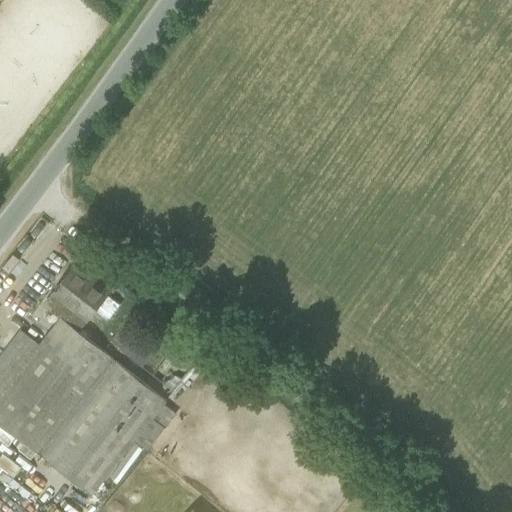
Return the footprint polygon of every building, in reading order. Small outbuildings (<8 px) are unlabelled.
[(110,290),(104,285),(88,272),(84,278),(72,269),(47,299),(49,308),(60,317),(29,357),(133,439),(148,450),(177,413),(162,402),(167,396),(79,328),(105,295),(110,290)] [(107,296),(95,311),(107,320),(119,306),(107,296)] [(147,365),(161,342),(137,327),(122,350),(147,365)] [(133,439),(29,357),(0,394),(0,423),(90,494),(133,439)] [(174,447),(165,462),(202,483),(210,469),(174,447)]
